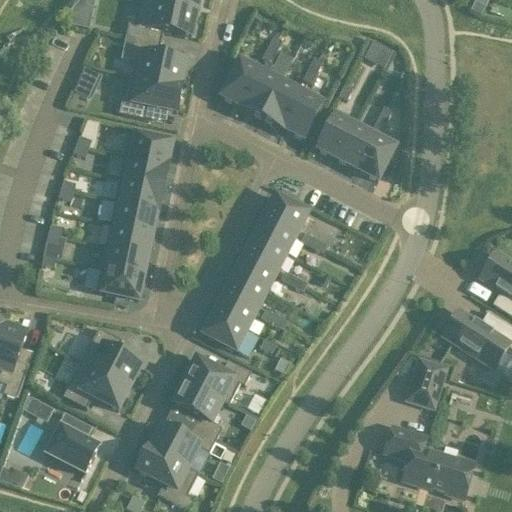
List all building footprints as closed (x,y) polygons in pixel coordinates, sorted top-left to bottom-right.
[(143,0),(142,7),(196,18),(199,0),(143,0)] [(489,0),(474,0),(472,4),(485,10),(489,0)] [(196,18),(142,7),(138,29),(128,27),(125,42),(135,44),(160,49),(163,37),(191,43),(196,18)] [(84,32),(87,18),(69,15),(66,29),(84,32)] [(267,52),(276,57),(282,46),(273,41),(267,52)] [(373,63),(381,47),(372,43),(364,58),(373,63)] [(160,49),(135,44),(130,65),(142,68),(139,81),(131,80),(131,82),(182,92),(182,91),(181,91),(186,67),(158,61),(160,49)] [(262,64),(270,68),(276,57),(267,52),(262,64)] [(292,61),(280,55),(270,74),(282,81),(292,61)] [(308,73),(316,78),(322,67),(314,62),(308,73)] [(260,76),(239,65),(221,101),(242,112),(260,76)] [(90,103),(101,79),(84,72),(73,95),(90,103)] [(302,84),(311,89),(316,78),(308,73),(302,84)] [(280,87),(260,76),(242,112),(262,122),(280,87)] [(182,92),(131,82),(126,104),(121,103),(118,118),(144,123),(146,110),(177,117),(182,92)] [(301,97),(280,87),(262,122),(282,133),(301,97)] [(352,93),(343,89),(337,100),(346,105),(352,93)] [(322,108),(301,97),(282,133),(304,144),(322,108)] [(378,122),(386,126),(392,115),(384,110),(378,122)] [(317,153),(337,164),(357,125),(337,115),(317,153)] [(386,126),(378,122),(372,133),(377,136),(380,137),(386,126)] [(337,164),(357,174),(377,136),(372,133),(357,125),(337,164)] [(357,174),(377,185),(397,146),(380,137),(377,136),(357,174)] [(124,160),(166,169),(171,147),(129,138),(124,160)] [(76,149),(88,153),(91,145),(79,140),(76,149)] [(72,157),(84,162),(88,153),(76,149),(72,157)] [(119,183),(162,192),(166,169),(124,160),(119,183)] [(114,205),(157,214),(162,192),(119,183),(114,205)] [(60,193),(72,197),(75,188),(63,184),(60,193)] [(58,202),(70,206),(72,197),(60,193),(58,202)] [(264,220),(297,238),(307,218),(274,201),(264,220)] [(110,228),(152,237),(157,214),(114,205),(110,228)] [(254,240),(287,257),(297,238),(264,220),(254,240)] [(105,251),(147,260),(152,237),(110,228),(105,251)] [(48,238),(60,241),(62,232),(50,229),(48,238)] [(300,246),(311,252),(315,243),(304,237),(300,246)] [(46,247),(58,250),(60,241),(48,238),(46,247)] [(244,260),(276,277),(287,257),(254,240),(244,260)] [(327,249),(315,243),(311,252),(322,258),(327,249)] [(100,273),(142,282),(147,260),(105,251),(100,273)] [(511,269),(496,259),(480,283),(500,296),(492,309),(511,322),(511,269)] [(233,280),(266,297),(276,277),(244,260),(233,280)] [(41,270),(53,272),(55,263),(43,261),(41,270)] [(126,302),(138,305),(142,282),(100,273),(95,296),(112,299),(126,302)] [(292,290),(296,282),(284,276),(280,284),(292,290)] [(223,299),(256,316),(266,297),(233,280),(223,299)] [(296,282),(292,290),(303,296),(307,287),(296,282)] [(110,308),(124,311),(126,302),(112,299),(110,308)] [(213,319),(246,336),(256,316),(223,299),(213,319)] [(260,323),(271,328),(276,320),(264,314),(260,323)] [(511,356),(511,332),(487,317),(479,331),(458,318),(443,342),(493,374),(506,353),(511,356)] [(203,339),(235,356),(246,336),(213,319),(203,339)] [(287,326),(276,320),(271,328),(283,334),(287,326)] [(17,403),(29,370),(16,365),(25,338),(2,330),(0,336),(0,387),(6,389),(3,398),(17,403)] [(80,367),(129,392),(141,370),(115,357),(121,345),(98,333),(80,367)] [(81,364),(90,341),(76,335),(67,358),(81,364)] [(275,349),(264,343),(259,352),(271,358),(275,349)] [(55,381),(68,387),(78,365),(65,359),(55,381)] [(184,386),(229,409),(239,388),(244,390),(250,377),(227,365),(221,376),(195,363),(184,386)] [(434,413),(447,373),(420,365),(407,405),(434,413)] [(92,401),(117,415),(129,392),(80,367),(62,401),(86,413),(92,401)] [(192,432),(215,445),(222,432),(211,427),(222,407),(228,410),(229,409),(184,386),(172,408),(198,421),(192,432)] [(53,413),(26,399),(21,413),(46,427),(53,413)] [(94,433),(64,417),(56,432),(59,433),(46,459),(84,479),(98,452),(87,446),(94,433)] [(148,452),(198,478),(198,477),(188,472),(199,452),(209,457),(215,445),(192,432),(186,444),(161,430),(150,452),(148,451),(148,452)] [(465,501),(475,471),(429,457),(430,454),(422,452),(425,442),(392,432),(384,457),(408,465),(402,484),(419,490),(420,487),(465,501)] [(157,500),(179,511),(191,511),(195,504),(187,499),(198,478),(148,452),(136,475),(163,488),(157,500)] [(229,472),(220,467),(212,483),(221,487),(229,472)] [(27,480),(8,470),(7,473),(1,471),(0,474),(0,485),(21,492),(27,480)] [(140,511),(145,505),(133,499),(127,511),(140,511)]
